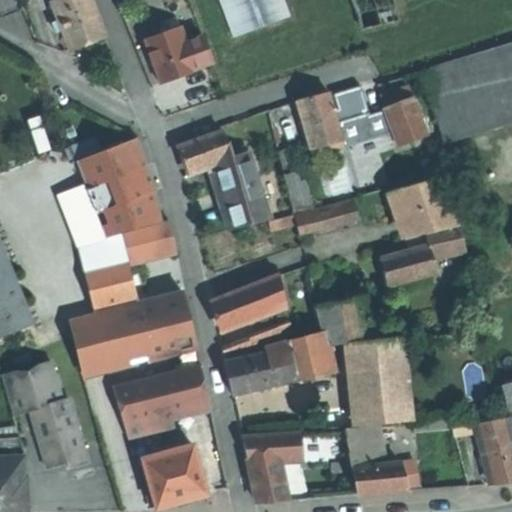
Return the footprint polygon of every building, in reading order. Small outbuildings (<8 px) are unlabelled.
[(90,44),(108,36),(92,0),(64,0),(55,4),(61,17),(69,36),(75,50),(90,44)] [(289,16),(283,0),(224,0),(238,36),(289,16)] [(359,0),(367,28),(403,18),(398,0),(359,0)] [(168,19),(171,30),(188,24),(185,14),(168,19)] [(61,39),(69,36),(61,17),(53,21),(61,39)] [(160,22),(163,32),(171,30),(168,19),(160,22)] [(201,67),(193,40),(188,24),(171,30),(163,32),(153,35),(166,78),(183,73),(201,67)] [(201,67),(214,63),(206,36),(193,40),(201,67)] [(511,44),(427,71),(450,141),(511,121),(511,44)] [(416,96),(409,77),(394,82),(381,85),(389,106),(416,96)] [(336,91),(340,117),(367,114),(364,87),(336,91)] [(349,148),(332,93),(313,99),(303,102),(319,157),(349,148)] [(431,135),(416,96),(389,106),(403,145),(431,135)] [(237,159),(234,152),(226,133),(203,141),(184,149),(194,175),(212,169),(221,165),(237,159)] [(81,164),(90,187),(111,239),(121,236),(167,223),(160,191),(152,193),(142,169),(151,166),(142,139),(81,164)] [(249,147),(242,150),(244,156),(251,153),(249,147)] [(288,176),(301,172),(304,172),(297,147),(281,151),(288,176)] [(242,150),(234,152),(237,159),(244,156),(242,150)] [(244,156),(237,159),(221,165),(239,220),(230,222),(232,229),(241,226),(241,227),(273,218),(251,153),(244,156)] [(370,195),(395,187),(387,159),(358,168),(367,196),(370,195)] [(221,165),(212,169),(230,222),(239,220),(221,165)] [(160,191),(151,166),(142,169),(152,193),(160,191)] [(288,176),(297,212),(310,209),(301,172),(288,176)] [(462,226),(446,178),(396,191),(411,237),(432,233),(462,226)] [(111,239),(90,187),(66,197),(86,246),(87,248),(111,239)] [(340,205),(348,234),(365,229),(357,200),(340,205)] [(329,238),(348,234),(340,205),(299,215),(307,244),(329,238)] [(299,223),(297,214),(273,220),(276,229),(299,223)] [(121,236),(128,266),(179,253),(172,222),(167,223),(121,236)] [(439,259),(471,251),(464,226),(462,226),(432,233),(435,245),(439,259)] [(0,341),(40,325),(0,230),(0,341)] [(409,237),(413,251),(435,245),(432,233),(411,237),(409,237)] [(128,266),(121,236),(111,239),(87,248),(94,271),(117,265),(118,268),(128,266)] [(392,285),(442,272),(439,259),(435,245),(413,251),(385,258),(389,273),(392,285)] [(118,268),(128,309),(188,293),(179,253),(128,266),(118,268)] [(128,309),(118,268),(117,265),(94,271),(89,272),(100,316),(128,309)] [(260,285),(269,316),(296,306),(284,276),(260,285)] [(230,332),(269,316),(260,285),(221,300),(226,317),(230,332)] [(128,309),(100,316),(112,366),(185,347),(200,343),(188,293),(128,309)] [(326,332),(331,331),(332,335),(332,339),(355,338),(355,343),(382,340),(381,339),(369,296),(321,309),(325,331),(326,332)] [(74,322),(87,372),(112,366),(100,316),(74,322)] [(294,325),(277,331),(281,343),(298,338),(294,325)] [(277,331),(267,335),(270,346),(281,343),(277,331)] [(332,335),(331,331),(326,332),(325,331),(284,343),(285,347),(332,335)] [(267,335),(253,340),(256,350),(270,346),(267,335)] [(339,372),(332,339),(332,335),(285,347),(294,382),(302,380),(303,381),(339,372)] [(416,421),(406,338),(382,340),(355,343),(354,343),(363,425),(416,421)] [(253,340),(227,354),(228,359),(253,352),(256,351),(256,350),(253,340)] [(279,385),(294,382),(285,347),(284,343),(270,347),(271,354),(279,385)] [(271,354),(270,347),(256,351),(253,352),(254,358),(271,354)] [(239,395),(279,385),(271,354),(254,358),(231,363),(235,381),(239,395)] [(38,412),(51,408),(69,403),(57,364),(10,378),(22,417),(38,412)] [(146,423),(214,407),(204,366),(118,387),(131,440),(149,435),(146,423)] [(76,401),(69,403),(73,415),(80,413),(76,401)] [(69,403),(51,408),(54,421),(42,424),(56,470),(66,466),(73,464),(75,471),(95,465),(80,413),(73,415),(69,403)] [(51,408),(38,412),(42,424),(54,421),(51,408)] [(476,430),(475,418),(456,419),(460,434),(476,430)] [(481,425),(488,452),(511,446),(511,424),(510,418),(481,425)] [(451,429),(451,420),(419,423),(420,431),(451,429)] [(358,468),(391,466),(383,426),(350,428),(356,455),(355,456),(358,468)] [(271,435),(248,437),(254,463),(286,462),(307,460),(306,433),(271,436),(271,435)] [(30,455),(25,439),(6,440),(7,454),(0,454),(0,479),(31,478),(30,455)] [(511,482),(511,481),(511,446),(488,452),(497,483),(511,482)] [(200,448),(150,461),(163,509),(190,502),(212,496),(200,448)] [(410,476),(423,473),(420,460),(407,464),(410,476)] [(280,502),(294,501),(286,462),(254,463),(264,504),(280,502)] [(396,492),(413,491),(412,487),(410,476),(407,464),(391,466),(396,492)] [(380,493),(396,492),(391,466),(358,468),(364,495),(380,493)] [(410,476),(412,487),(426,484),(423,473),(410,476)] [(0,511),(33,511),(32,478),(31,478),(0,479),(0,511)]
